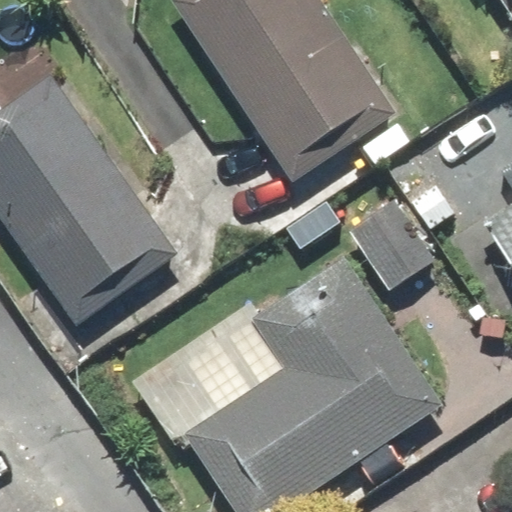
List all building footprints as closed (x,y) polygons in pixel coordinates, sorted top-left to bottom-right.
[(323,0),(190,0),(178,8),(298,183),(401,113),(323,0)] [(0,219),(79,330),(181,257),(56,80),(8,114),(0,102),(0,219)] [(400,195),(349,233),(395,294),(446,255),(400,195)] [(511,264),(511,210),(487,228),(511,264)] [(181,448),(192,441),(238,511),(292,511),(449,408),(349,257),(261,315),(255,305),(138,383),(181,448)]
